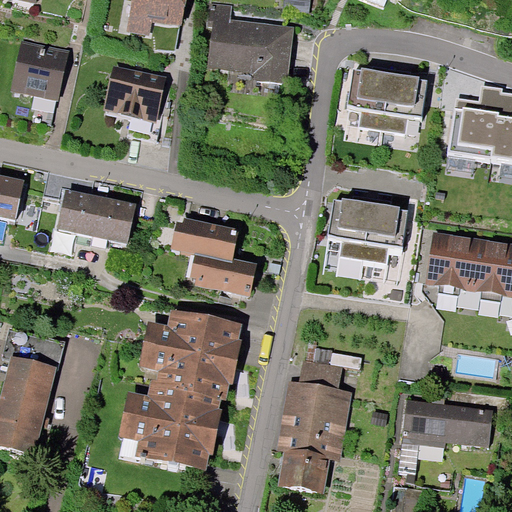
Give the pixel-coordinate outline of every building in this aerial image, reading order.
[(186,0),(133,0),(131,15),(182,24),(186,0)] [(289,30),(214,22),(209,67),(262,74),(261,83),(283,85),(289,30)] [(67,54),(21,44),(10,93),(57,103),(67,54)] [(162,84),(114,74),(105,113),(131,118),(127,137),(159,144),(166,114),(156,112),(162,84)] [(430,92),(358,81),(353,115),(364,117),(362,130),(406,137),(408,124),(424,127),(430,92)] [(0,216),(16,220),(23,185),(0,180),(0,216)] [(74,243),(91,246),(100,202),(64,195),(56,232),(76,236),(74,243)] [(128,245),(135,210),(100,202),(91,246),(107,250),(109,241),(128,245)] [(409,221),(339,211),(334,245),(345,247),(343,260),(386,266),(388,253),(404,256),(409,221)] [(229,265),(235,241),(173,227),(168,251),(192,257),(229,265)] [(477,242),(436,236),(430,241),(423,283),(437,285),(436,294),(457,297),(458,290),(469,292),(477,242)] [(511,247),(477,242),(469,292),(481,294),(480,299),(500,303),(501,297),(511,298),(511,247)] [(247,297),(253,271),(229,265),(192,257),(186,283),(247,297)] [(215,402),(220,403),(224,386),(230,387),(239,347),(233,345),(236,332),(169,317),(165,333),(147,329),(138,368),(159,372),(155,388),(215,402)] [(0,446),(32,455),(60,346),(24,337),(16,366),(9,364),(0,400),(0,446)] [(295,384),(278,489),(320,496),(337,391),(295,384)] [(134,458),(199,473),(203,456),(209,458),(218,417),(212,416),(215,402),(155,388),(148,387),(144,403),(126,399),(117,438),(138,443),(134,458)] [(488,451),(493,415),(407,403),(402,439),(488,451)]
